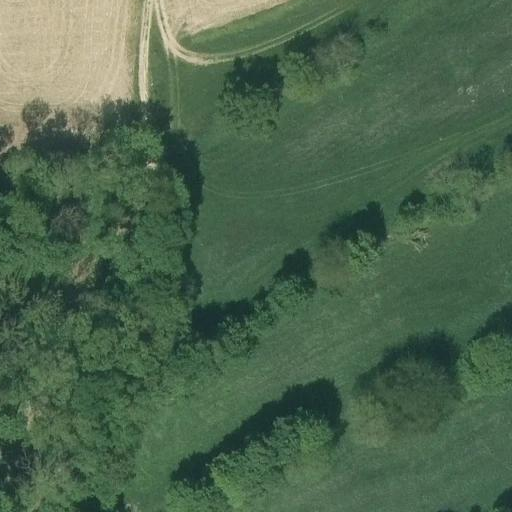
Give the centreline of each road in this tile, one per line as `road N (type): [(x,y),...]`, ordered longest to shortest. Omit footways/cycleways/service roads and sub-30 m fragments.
road 1 (track): [(0,144),(149,128)]
road 2 (track): [(149,128),(148,0)]
